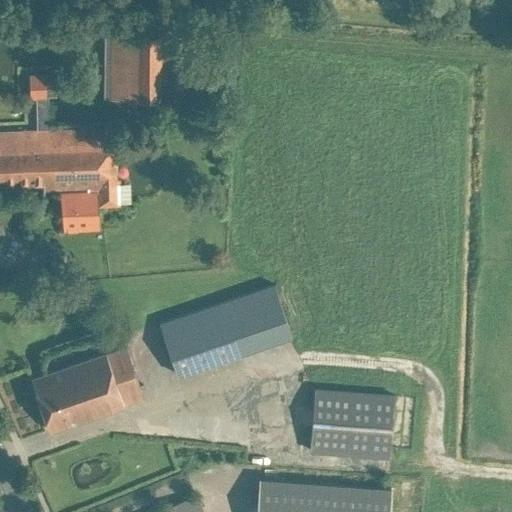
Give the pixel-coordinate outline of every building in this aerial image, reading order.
[(109,98),(157,99),(158,34),(111,33),(109,98)] [(158,34),(157,99),(208,100),(209,36),(158,34)] [(47,75),(31,76),(32,96),(48,95),(47,75)] [(51,145),(42,153),(43,181),(43,187),(97,184),(98,190),(79,191),(60,192),(64,229),(83,227),(100,227),(99,206),(120,205),(119,178),(117,178),(116,128),(49,130),(51,145)] [(14,131),(0,131),(0,182),(43,181),(42,153),(51,145),(49,130),(14,131)] [(92,283),(76,285),(78,304),(94,302),(92,283)] [(160,320),(177,373),(215,361),(198,308),(160,320)] [(123,347),(55,370),(73,421),(141,398),(123,347)] [(73,421),(55,370),(32,378),(50,429),(73,421)] [(310,450),(389,456),(394,392),(315,385),(310,450)] [(257,511),(389,511),(392,486),(260,476),(257,511)] [(203,511),(195,493),(153,511),(203,511)]
